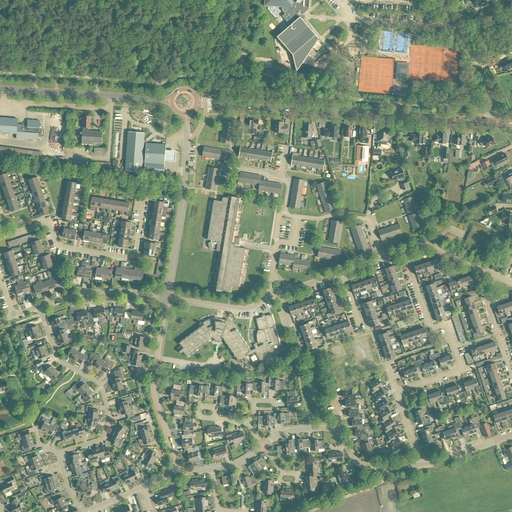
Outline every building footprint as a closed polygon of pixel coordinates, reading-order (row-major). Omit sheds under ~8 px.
[(283,16),(291,25),(302,15),(309,9),(309,0),(264,0),(264,6),(282,7),(282,10),(285,14),(283,16)] [(303,16),(302,15),(291,25),(277,36),(293,54),(297,71),(319,39),(304,21),(306,19),(303,16)] [(329,65),(320,80),(323,84),(324,84),(330,86),(339,89),(348,92),(352,94),(356,95),(357,96),(357,93),(360,55),(361,55),(362,48),(347,47),(339,53),(337,56),(334,57),(329,65)] [(507,60),(501,63),(505,72),(508,70),(511,67),(511,53),(506,57),(507,60)] [(398,62),(397,80),(396,80),(396,85),(406,86),(406,81),(407,63),(398,62)] [(91,128),(92,117),(87,116),(87,118),(83,118),(82,128),(83,128),(82,145),(94,146),(94,143),(102,144),(103,132),(89,131),(89,128),(91,128)] [(0,118),(0,133),(17,134),(16,139),(23,139),(24,128),(24,125),(19,125),(18,125),(18,119),(0,118)] [(24,128),(23,139),(38,141),(40,121),(28,120),(27,128),(24,128)] [(259,124),(259,120),(250,120),(249,128),(248,128),(248,133),(256,134),(257,124),(259,124)] [(223,128),(233,130),(234,123),(225,121),(223,128)] [(290,126),(283,125),(284,122),(276,122),(275,132),(283,133),(283,132),(289,133),(290,126)] [(324,129),(324,136),(330,136),(330,137),(338,137),(338,128),(339,126),(337,126),(333,126),(331,126),(330,130),(324,129)] [(232,137),(233,130),(223,128),(222,135),(232,137)] [(366,128),(360,128),(359,138),(360,138),(360,143),(368,143),(368,138),(367,138),(367,131),(366,131),(366,128)] [(387,145),(387,142),(388,142),(389,135),(387,135),(388,129),(381,129),(381,134),(379,134),(379,141),(381,141),(381,145),(387,145)] [(164,174),(165,165),(166,145),(147,143),(147,142),(145,141),(144,141),(145,133),(128,132),(126,161),(125,171),(164,174)] [(416,144),(421,144),(422,145),(422,144),(425,144),(426,137),(423,137),(423,132),(417,132),(416,135),(412,135),(411,141),(416,142),(416,144)] [(440,136),(435,136),(434,142),(439,142),(439,143),(446,144),(447,134),(440,133),(440,136)] [(465,141),(466,135),(458,134),(458,138),(454,138),(454,144),(456,144),(456,145),(466,145),(466,141),(465,141)] [(231,144),(232,137),(222,135),(221,143),(231,144)] [(487,147),(495,143),(492,136),(484,140),(483,139),(479,141),(481,145),(485,143),(487,147)] [(310,142),(312,148),(320,146),(320,149),(322,148),(321,146),(322,146),(320,139),(310,142)] [(369,147),(357,146),(356,161),(368,162),(369,147)] [(210,158),(211,148),(204,147),(202,156),(210,158)] [(217,159),(218,149),(211,148),(210,158),(217,159)] [(224,160),(225,150),(218,149),(217,159),(224,160)] [(225,150),(224,160),(231,161),(233,151),(225,150)] [(381,157),(382,150),(373,150),(373,160),(377,160),(377,156),(381,157)] [(509,161),(508,159),(505,153),(501,155),(501,154),(498,156),(499,157),(493,159),(496,164),(497,167),(509,161)] [(208,174),(218,176),(219,169),(209,167),(208,174)] [(400,179),(405,177),(402,168),(396,171),(391,173),(393,180),(400,178),(400,179)] [(511,170),(501,176),(507,187),(511,185),(511,183),(511,182),(511,170)] [(10,179),(9,178),(8,174),(12,173),(11,171),(7,172),(7,173),(0,175),(0,179),(1,182),(10,179)] [(245,183),(247,173),(240,172),(238,182),(245,183)] [(252,184),(254,175),(247,173),(245,183),(252,184)] [(484,187),(488,186),(502,179),(500,173),(494,176),(495,177),(486,181),(486,182),(482,184),(484,187)] [(217,183),(218,176),(208,174),(207,181),(217,183)] [(260,186),(260,180),(261,176),(254,175),(252,184),(259,186),(260,186)] [(12,185),(11,184),(10,180),(14,179),(13,177),(9,178),(10,179),(1,182),(3,188),(12,185)] [(31,186),(39,183),(37,177),(29,180),(30,185),(27,186),(28,188),(31,187),(31,186)] [(294,186),(303,187),(304,180),(295,179),(294,186)] [(266,192),(268,182),(260,180),(260,186),(259,186),(258,190),(266,192)] [(216,190),(217,183),(207,181),(206,189),(216,190)] [(273,193),(275,183),(268,182),(266,192),(273,193)] [(319,192),(329,188),(326,182),(317,185),(319,192)] [(14,191),(13,190),(12,186),(16,185),(15,183),(11,184),(12,185),(3,188),(5,194),(14,191)] [(33,192),(42,189),(39,183),(31,186),(31,187),(32,190),(29,192),(29,194),(33,193),(33,192)] [(275,183),(273,193),(280,194),(282,184),(275,183)] [(302,194),(303,187),(294,186),(292,193),(302,194)] [(80,188),(77,188),(76,189),(67,187),(66,194),(75,195),(76,194),(76,190),(80,191),(80,188)] [(321,198),(331,195),(329,188),(319,192),(321,198)] [(16,197),(15,196),(14,192),(18,191),(17,189),(13,190),(14,191),(5,194),(7,200),(16,197)] [(35,198),(44,195),(42,189),(33,192),(33,193),(34,197),(28,199),(29,201),(35,199),(35,198)] [(301,202),(302,194),(292,193),(291,200),(301,202)] [(18,203),(17,202),(16,198),(20,197),(19,195),(15,196),(16,197),(7,200),(9,206),(18,203)] [(36,203),(46,200),(44,195),(35,198),(35,199),(36,203),(33,204),(33,206),(37,205),(36,203)] [(324,205),(333,202),(331,195),(321,198),(324,205)] [(214,200),(208,240),(211,240),(211,243),(209,242),(209,245),(210,247),(212,250),(220,251),(213,290),(225,292),(225,290),(229,291),(231,290),(231,287),(239,288),(246,248),(240,247),(240,245),(232,244),(240,198),(229,196),(228,199),(224,198),(223,199),(222,200),(222,202),(214,200)] [(406,206),(415,203),(413,196),(403,200),(406,206)] [(39,211),(38,210),(48,206),(46,200),(36,203),(37,205),(38,209),(35,210),(32,211),(32,213),(39,211)] [(300,209),(301,202),(291,200),(290,207),(300,209)] [(18,203),(9,206),(11,212),(20,209),(18,204),(22,203),(21,201),(17,202),(18,203)] [(333,202),(324,205),(326,212),(336,209),(333,202)] [(415,203),(406,206),(408,213),(418,210),(415,203)] [(35,219),(37,218),(42,216),(50,213),(48,206),(38,210),(39,211),(40,214),(37,215),(37,216),(34,216),(35,219)] [(495,206),(487,210),(489,215),(497,212),(495,206)] [(411,222),(421,219),(418,212),(409,215),(411,222)] [(511,224),(511,213),(506,213),(506,214),(502,214),(501,220),(505,220),(505,224),(511,224)] [(421,219),(411,222),(414,229),(423,226),(421,219)] [(331,227),(341,229),(342,222),(332,220),(331,227)] [(392,226),(395,235),(402,233),(399,224),(392,226)] [(353,235),(363,232),(360,225),(351,228),(353,235)] [(509,231),(496,225),(495,229),(492,227),(491,229),(507,236),(509,231)] [(389,238),(395,235),(392,226),(385,228),(389,238)] [(91,231),(90,231),(86,231),(87,227),(85,227),(84,231),(83,240),(89,241),(91,231)] [(340,236),(341,229),(331,227),(330,234),(340,236)] [(382,240),(389,238),(385,228),(378,231),(382,240)] [(356,242),(365,238),(363,232),(353,235),(356,242)] [(338,243),(340,236),(330,234),(328,242),(338,243)] [(358,248),(367,245),(365,238),(356,242),(358,248)] [(33,248),(42,245),(40,239),(31,242),(33,247),(29,248),(30,251),(34,250),(33,248)] [(33,248),(34,250),(35,253),(31,254),(32,257),(36,255),(44,252),(42,245),(33,248)] [(367,245),(358,248),(360,255),(370,252),(367,245)] [(325,258),(327,248),(319,247),(318,257),(325,258)] [(15,256),(14,255),(13,251),(17,250),(16,248),(12,249),(12,250),(4,252),(6,259),(15,256)] [(332,259),(334,249),(327,248),(325,258),(332,259)] [(334,249),(332,259),(339,260),(341,251),(334,249)] [(286,265),(288,255),(281,253),(279,263),(286,265)] [(17,262),(16,261),(15,257),(19,256),(18,254),(14,255),(15,256),(6,259),(8,265),(17,262)] [(38,263),(39,266),(43,264),(43,263),(51,260),(49,254),(41,257),(42,262),(38,263)] [(293,266),(295,259),(295,256),(288,255),(286,265),(293,266)] [(300,270),(301,260),(295,259),(293,266),(293,269),(300,270)] [(432,260),(435,270),(438,269),(438,271),(441,270),(437,259),(432,260)] [(19,268),(18,267),(17,263),(21,262),(20,260),(16,261),(17,262),(8,265),(10,271),(19,268)] [(43,263),(43,264),(44,268),(40,269),(41,272),(46,270),(45,269),(54,266),(51,260),(43,263)] [(301,260),(300,270),(307,271),(309,261),(301,260)] [(430,272),(435,270),(432,260),(427,262),(430,272)] [(84,278),(87,262),(83,262),(82,267),(80,268),(78,268),(77,273),(77,277),(84,278)] [(87,262),(84,278),(91,279),(92,270),(90,270),(89,268),(90,263),(87,262)] [(423,274),(430,272),(427,262),(420,264),(423,274)] [(417,276),(423,274),(420,264),(414,267),(417,276)] [(23,265),(22,266),(18,267),(19,268),(10,271),(11,277),(21,274),(19,269),(23,268),(24,268),(23,265)] [(102,278),(104,266),(101,266),(101,268),(97,267),(95,277),(102,278)] [(107,267),(104,266),(102,278),(109,279),(110,274),(113,274),(114,269),(111,268),(111,270),(107,269),(107,267)] [(115,276),(122,278),(124,266),(121,266),(121,268),(117,267),(115,276)] [(122,278),(129,279),(131,269),(127,269),(127,267),(124,266),(122,278)] [(385,269),(382,270),(384,276),(387,275),(396,272),(393,266),(385,269)] [(129,279),(136,280),(138,268),(135,268),(135,270),(131,269),(129,279)] [(138,268),(136,280),(143,281),(144,271),(140,271),(141,269),(138,268)] [(387,275),(389,281),(398,278),(396,272),(387,275)] [(20,282),(24,293),(31,290),(28,283),(30,283),(28,277),(28,274),(25,275),(26,280),(27,282),(24,283),(23,281),(20,282)] [(466,277),(469,285),(475,283),(472,275),(466,277)] [(52,277),(56,288),(63,286),(60,277),(56,278),(55,276),(52,277)] [(49,290),(56,288),(52,277),(49,277),(50,280),(46,281),(49,290)] [(375,277),(370,279),(373,288),(378,286),(375,277)] [(463,287),(469,285),(466,277),(460,279),(463,287)] [(400,284),(398,278),(389,281),(391,287),(400,284)] [(363,281),(367,290),(373,288),(370,279),(363,281)] [(457,289),(463,287),(460,279),(454,281),(457,289)] [(49,290),(46,281),(42,282),(42,280),(39,281),(43,292),(49,290)] [(36,294),(43,292),(39,281),(36,282),(37,284),(33,285),(36,294)] [(360,292),(367,290),(363,281),(358,283),(360,292)] [(426,286),(428,292),(437,289),(436,288),(435,284),(439,283),(439,281),(434,282),(435,283),(426,286)] [(453,290),(457,289),(454,281),(448,283),(451,293),(454,292),(453,290)] [(24,293),(20,282),(17,283),(18,285),(14,286),(17,295),(24,293)] [(354,294),(360,292),(358,283),(351,285),(354,294)] [(402,290),(400,284),(391,287),(393,293),(402,290)] [(428,292),(430,298),(439,295),(438,294),(437,290),(442,289),(441,286),(436,288),(437,289),(428,292)] [(325,296),(334,293),(332,287),(323,290),(325,295),(320,296),(321,299),(326,297),(325,296)] [(430,298),(432,304),(441,301),(440,300),(439,296),(444,295),(443,292),(438,294),(439,295),(430,298)] [(327,302),(336,299),(334,293),(325,296),(326,297),(327,301),(319,303),(320,306),(327,303),(327,302)] [(466,305),(474,302),(472,296),(464,299),(466,305)] [(443,307),(442,306),(441,302),(446,301),(445,298),(440,300),(441,301),(432,304),(434,310),(443,307)] [(310,310),(310,309),(314,308),(316,312),(318,312),(316,307),(315,308),(313,299),(307,301),(310,310)] [(329,308),(338,305),(336,299),(327,302),(327,303),(329,307),(321,309),(322,312),(330,309),(329,308)] [(404,301),(407,310),(413,308),(410,299),(404,301)] [(365,309),(374,306),(372,303),(376,302),(375,300),(363,304),(365,309)] [(312,314),(310,309),(310,310),(307,301),(301,303),(304,312),(305,311),(308,310),(310,314),(312,314)] [(401,312),(407,310),(404,301),(398,303),(401,312)] [(467,307),(468,310),(476,308),(474,302),(466,305),(464,306),(464,308),(467,307)] [(306,316),(305,311),(304,312),(301,303),(295,305),(298,314),(299,313),(302,312),(304,317),(306,316)] [(395,314),(401,312),(398,303),(392,305),(395,314)] [(505,312),(511,310),(509,303),(503,305),(505,312)] [(445,313),(444,312),(443,308),(448,307),(447,304),(442,306),(443,307),(434,310),(436,316),(445,313)] [(300,318),(299,313),(298,314),(295,305),(289,307),(292,316),(296,314),(298,319),(300,318)] [(329,308),(330,309),(331,313),(326,314),(327,317),(332,315),(332,314),(340,311),(338,305),(329,308)] [(367,316),(376,313),(375,310),(378,309),(377,305),(374,306),(365,309),(367,316)] [(389,316),(395,314),(392,305),(386,307),(389,316)] [(503,305),(497,307),(499,314),(499,315),(500,317),(502,316),(501,314),(505,312),(503,305)] [(98,318),(99,321),(99,323),(99,324),(99,326),(102,326),(101,321),(99,308),(93,309),(95,318),(98,318)] [(469,313),(470,316),(478,314),(476,308),(468,310),(466,311),(466,314),(469,313)] [(120,309),(119,317),(121,318),(120,324),(127,325),(128,319),(124,318),(126,309),(120,309)] [(445,313),(436,316),(438,322),(447,319),(445,314),(450,312),(449,310),(444,312),(445,313)] [(87,311),(82,312),(84,325),(85,328),(87,327),(87,326),(92,325),(93,324),(93,323),(92,318),(89,319),(87,311)] [(83,328),(85,328),(84,325),(82,312),(76,313),(78,322),(81,321),(83,328)] [(369,321),(378,319),(376,313),(367,316),(369,321)] [(274,346),(280,344),(272,314),(265,316),(265,315),(262,316),(263,317),(256,319),(259,331),(258,331),(258,332),(258,333),(257,334),(257,335),(257,336),(257,337),(257,338),(257,339),(258,341),(258,342),(258,343),(258,344),(262,343),(263,344),(258,347),(257,345),(254,346),(255,348),(251,351),(248,346),(248,347),(245,342),(242,338),(239,333),(239,334),(236,329),(238,328),(236,326),(235,324),(233,323),(231,321),(228,320),(226,319),(225,323),(223,322),(223,320),(220,320),(217,319),(215,319),(213,319),(211,320),(209,320),(207,321),(205,322),(203,323),(204,324),(200,327),(196,331),(196,330),(192,334),(192,333),(188,337),(187,336),(184,340),(183,340),(179,343),(183,348),(179,352),(181,354),(183,352),(188,357),(191,353),(192,354),(196,350),(196,351),(200,347),(200,348),(204,344),(208,341),(209,341),(213,338),(217,343),(224,339),(226,344),(227,344),(229,348),(230,348),(232,353),(233,352),(235,357),(236,357),(238,361),(244,358),(246,362),(248,361),(247,357),(255,352),(264,369),(269,366),(270,368),(280,363),(271,348),(274,346)] [(470,316),(472,322),(480,320),(478,314),(470,316)] [(378,319),(369,321),(371,328),(380,325),(379,322),(384,320),(388,318),(387,316),(383,317),(378,319)] [(59,327),(66,325),(64,320),(61,321),(60,317),(51,320),(53,326),(58,324),(59,327)] [(343,323),(346,332),(351,330),(349,321),(344,323),(342,318),(340,319),(341,324),(343,323)] [(343,323),(341,324),(338,325),(336,320),(334,321),(336,326),(336,325),(339,334),(346,332),(343,323)] [(474,328),(482,325),(480,320),(472,322),(469,323),(470,325),(473,324),(474,328)] [(311,329),(311,328),(309,324),(314,323),(313,321),(309,322),(309,323),(300,326),(302,332),(311,329)] [(336,325),(336,326),(332,327),(331,323),(329,323),(328,323),(330,327),(331,327),(334,336),(339,334),(336,325)] [(58,338),(67,334),(65,331),(68,330),(66,325),(59,327),(60,330),(56,332),(58,338)] [(331,327),(330,327),(326,329),(324,325),(322,325),(324,330),(325,330),(327,338),(334,336),(331,327)] [(482,325),(474,328),(470,329),(471,332),(475,330),(476,334),(473,335),(474,338),(483,335),(482,332),(484,331),(482,325)] [(26,335),(38,331),(36,326),(28,329),(29,332),(25,333),(26,335)] [(313,334),(317,332),(315,329),(316,329),(315,326),(311,328),(311,329),(302,332),(304,338),(313,335),(313,334)] [(421,338),(422,338),(426,337),(427,341),(429,340),(428,336),(427,336),(424,328),(418,330),(421,338)] [(390,339),(389,337),(388,334),(392,332),(391,330),(386,331),(387,333),(379,335),(381,342),(390,339)] [(424,342),(422,338),(421,338),(418,330),(412,332),(415,340),(416,340),(420,339),(421,343),(424,342)] [(38,331),(26,335),(27,337),(31,336),(32,339),(40,336),(38,331)] [(315,341),(314,340),(313,336),(318,335),(317,332),(313,334),(313,335),(304,338),(306,344),(315,341)] [(418,344),(416,340),(415,340),(412,332),(406,334),(409,343),(410,342),(414,341),(415,345),(418,344)] [(67,334),(58,338),(60,344),(65,342),(66,345),(72,342),(70,337),(68,338),(67,334)] [(412,347),(410,342),(409,343),(406,334),(400,336),(403,345),(408,343),(409,347),(412,347)] [(392,345),(391,343),(390,340),(394,338),(393,336),(389,337),(390,339),(381,342),(383,348),(392,345)] [(315,341),(306,344),(308,350),(317,347),(315,342),(320,341),(319,338),(314,340),(315,341)] [(26,340),(20,342),(22,348),(28,346),(26,340)] [(394,350),(393,349),(392,345),(396,344),(395,342),(391,343),(392,345),(383,348),(385,353),(394,350)] [(491,351),(493,355),(494,354),(493,351),(498,349),(495,342),(489,344),(491,351)] [(491,351),(489,344),(483,346),(486,353),(491,351)] [(33,353),(33,355),(46,351),(44,345),(35,349),(37,352),(33,353)] [(76,361),(80,353),(77,351),(78,349),(73,346),(68,356),(71,357),(70,358),(76,361)] [(480,355),(486,353),(483,346),(477,348),(480,355)] [(445,357),(448,365),(454,363),(449,347),(446,347),(449,355),(445,357)] [(394,350),(385,353),(387,359),(396,356),(394,352),(398,350),(398,348),(393,349),(394,350)] [(474,357),(480,355),(477,348),(471,350),(474,357)] [(127,358),(142,361),(142,355),(139,355),(140,351),(131,350),(130,354),(129,357),(127,356),(127,358)] [(46,351),(33,355),(35,360),(39,359),(48,356),(46,351)] [(80,353),(76,361),(81,364),(84,360),(86,361),(90,355),(85,352),(84,355),(80,353)] [(448,365),(445,357),(442,358),(440,352),(434,354),(438,364),(440,363),(441,367),(448,365)] [(99,369),(104,361),(100,359),(102,357),(97,354),(92,364),(94,365),(94,366),(99,369)] [(435,364),(438,364),(434,354),(429,356),(431,361),(427,362),(430,371),(436,369),(435,364)] [(430,371),(427,362),(423,364),(421,357),(417,359),(417,360),(416,360),(420,371),(423,370),(424,373),(430,371)] [(111,370),(114,363),(108,360),(109,359),(106,358),(104,361),(99,369),(105,372),(107,367),(111,370)] [(418,372),(420,371),(416,360),(411,362),(413,368),(409,369),(412,377),(418,375),(418,372)] [(489,371),(497,369),(495,363),(483,367),(484,369),(488,368),(489,371)] [(46,379),(55,370),(51,366),(47,369),(45,367),(40,372),(44,376),(43,376),(46,379)] [(412,377),(409,369),(406,370),(405,366),(399,368),(402,376),(405,375),(406,379),(412,377)] [(113,386),(122,383),(121,379),(123,379),(120,369),(114,371),(116,378),(111,380),(113,386)] [(491,377),(499,375),(497,369),(489,371),(485,372),(486,375),(490,374),(491,377)] [(60,374),(55,370),(46,379),(49,382),(49,381),(53,385),(58,380),(56,378),(60,374)] [(493,383),(501,381),(499,375),(491,377),(493,383)] [(373,394),(379,390),(377,388),(382,384),(378,378),(369,384),(372,388),(370,390),(373,394)] [(470,381),(472,389),(476,387),(478,393),(483,391),(481,385),(479,386),(476,378),(470,381)] [(284,389),(285,381),(279,381),(279,380),(272,379),(272,390),(279,390),(279,389),(284,389)] [(253,382),(253,384),(253,390),(258,391),(258,392),(269,392),(269,383),(265,383),(265,382),(259,381),(259,383),(253,382)] [(469,390),(472,389),(470,381),(464,383),(466,391),(464,392),(466,397),(467,397),(468,399),(471,398),(470,396),(471,396),(469,390)] [(495,389),(503,387),(501,381),(493,383),(495,389)] [(82,394),(89,388),(84,383),(81,387),(77,383),(72,387),(77,393),(79,391),(82,394)] [(122,383),(113,386),(115,392),(120,390),(121,395),(128,393),(125,386),(123,387),(122,383)] [(249,390),(250,384),(243,383),(243,384),(237,384),(237,392),(243,393),(243,394),(249,394),(249,390)] [(171,400),(177,401),(179,401),(179,398),(181,398),(182,391),(181,391),(182,385),(174,384),(171,400)] [(466,397),(464,392),(461,392),(458,384),(452,387),(455,395),(454,395),(456,399),(460,399),(466,397)] [(202,393),(205,394),(206,387),(203,386),(196,385),(196,386),(191,385),(189,393),(195,394),(195,395),(201,396),(202,393)] [(217,397),(218,395),(219,386),(212,385),(212,386),(207,385),(206,387),(205,394),(211,394),(211,396),(217,397)] [(451,396),(454,395),(455,395),(452,387),(446,389),(447,392),(444,393),(448,404),(453,402),(451,396)] [(497,395),(504,392),(503,387),(495,389),(492,390),(493,392),(495,391),(497,395)] [(89,388),(82,394),(84,397),(82,399),(86,403),(91,398),(89,396),(93,392),(89,388)] [(373,400),(376,404),(382,400),(380,397),(385,394),(381,388),(379,390),(373,394),(376,398),(373,400)] [(355,400),(355,399),(358,398),(358,395),(355,395),(352,395),(352,389),(342,390),(342,397),(349,397),(349,400),(355,400)] [(287,404),(288,408),(292,408),(298,407),(298,403),(297,397),(296,397),(295,391),(287,392),(288,397),(287,398),(287,404)] [(448,404),(444,393),(441,393),(441,391),(434,393),(437,401),(439,400),(440,402),(441,402),(442,405),(448,404)] [(504,392),(497,395),(493,396),(494,399),(497,397),(499,401),(506,398),(504,392)] [(433,402),(437,401),(434,393),(428,395),(429,399),(427,400),(429,407),(434,406),(433,402)] [(227,396),(221,395),(221,396),(220,403),(226,404),(225,405),(232,406),(234,396),(227,395),(227,396)] [(120,409),(129,406),(128,403),(133,401),(131,396),(122,399),(123,402),(118,403),(120,409)] [(382,400),(376,404),(379,408),(375,411),(378,415),(379,414),(385,409),(383,407),(389,403),(385,398),(382,400)] [(352,407),(352,410),(358,409),(358,404),(356,404),(355,400),(349,400),(345,400),(346,407),(352,407)] [(184,402),(179,401),(177,401),(174,416),(182,418),(182,415),(183,415),(184,407),(183,407),(184,402)] [(129,406),(120,409),(120,410),(119,411),(120,414),(121,414),(122,414),(122,415),(127,413),(128,416),(129,416),(129,418),(135,416),(133,409),(134,409),(133,405),(129,407),(129,406)] [(416,418),(424,415),(423,412),(427,410),(425,405),(417,408),(418,410),(414,412),(416,418)] [(89,411),(88,415),(98,416),(99,410),(93,409),(94,406),(87,406),(86,411),(89,411)] [(380,420),(382,423),(388,419),(387,417),(392,413),(388,407),(385,409),(379,414),(382,418),(380,419),(380,420)] [(362,419),(362,414),(359,414),(358,409),(352,410),(349,410),(349,417),(355,417),(355,420),(362,419)] [(502,421),(508,419),(505,411),(499,413),(502,421)] [(274,416),(274,424),(284,423),(284,422),(290,421),(289,413),(284,414),(284,412),(274,413),(274,416)] [(496,423),(502,421),(499,413),(493,415),(496,423)] [(98,416),(88,415),(88,419),(86,419),(85,424),(96,425),(96,422),(97,422),(97,421),(98,422),(99,421),(99,418),(99,417),(98,417),(98,416)] [(264,416),(258,416),(258,424),(264,424),(264,425),(271,426),(271,415),(264,415),(264,416)] [(424,415),(416,418),(418,424),(422,423),(423,425),(431,423),(429,418),(426,419),(424,415)] [(46,432),(50,424),(47,422),(48,420),(43,417),(40,424),(43,425),(40,430),(46,432)] [(386,433),(392,429),(390,426),(395,423),(391,417),(388,419),(382,423),(385,427),(383,429),(386,433)] [(454,419),(455,421),(460,434),(463,433),(464,436),(470,434),(467,426),(464,427),(462,422),(461,422),(459,417),(454,419)] [(476,423),(474,417),(469,419),(470,425),(467,426),(470,434),(476,432),(475,429),(478,428),(476,423)] [(194,419),(185,418),(184,423),(183,430),(184,430),(183,435),(192,433),(192,431),(193,431),(194,424),(193,424),(194,419)] [(358,426),(358,429),(365,429),(365,425),(365,424),(362,424),(362,419),(355,420),(352,420),(352,427),(358,426)] [(460,434),(455,421),(454,421),(454,423),(453,424),(453,425),(451,426),(452,428),(449,430),(451,438),(458,436),(457,434),(460,434)] [(139,431),(141,435),(150,432),(148,426),(145,427),(143,422),(135,424),(137,432),(139,431)] [(487,423),(481,425),(485,437),(491,435),(487,423)] [(50,424),(46,432),(51,435),(54,431),(56,432),(60,426),(55,424),(54,426),(50,424)] [(72,429),(75,438),(81,437),(80,436),(84,434),(82,426),(81,426),(80,424),(75,426),(76,428),(72,429)] [(69,440),(75,438),(72,429),(68,430),(67,428),(68,428),(68,427),(62,425),(59,432),(62,433),(64,439),(68,437),(69,440)] [(113,433),(122,437),(123,434),(126,435),(128,430),(122,427),(118,425),(117,428),(116,428),(115,428),(114,428),(113,431),(113,432),(114,432),(113,433)] [(423,438),(431,435),(430,431),(433,430),(432,425),(424,427),(425,430),(421,431),(423,438)] [(451,438),(449,430),(445,431),(443,425),(438,427),(440,433),(443,432),(446,440),(451,438)] [(210,437),(221,436),(221,438),(222,438),(222,436),(221,427),(216,428),(215,426),(209,427),(209,429),(207,429),(208,435),(210,435),(210,437)] [(389,443),(395,439),(393,436),(398,433),(395,427),(392,429),(386,433),(389,437),(386,439),(389,443)] [(365,429),(358,429),(355,429),(355,436),(361,436),(361,439),(368,439),(368,434),(365,434),(365,429)] [(142,439),(138,440),(140,445),(143,444),(144,445),(151,443),(150,439),(152,438),(150,432),(141,435),(142,439)] [(243,432),(238,434),(237,433),(231,434),(230,432),(225,433),(227,437),(226,438),(228,443),(233,441),(234,444),(245,441),(243,432)] [(23,442),(32,439),(30,433),(24,435),(23,433),(18,434),(19,440),(22,439),(23,442)] [(122,437),(113,433),(110,438),(111,439),(110,442),(120,447),(124,439),(122,437)] [(192,448),(192,446),(193,446),(191,438),(190,439),(189,434),(181,435),(182,440),(181,441),(183,448),(184,448),(185,451),(187,450),(192,448)] [(431,435),(423,438),(425,444),(429,442),(430,446),(438,443),(436,437),(432,439),(431,435)] [(395,439),(389,443),(392,447),(390,449),(393,453),(399,449),(397,446),(402,442),(398,437),(395,439)] [(32,439),(23,442),(24,446),(21,447),(23,452),(29,450),(28,447),(34,445),(32,439)] [(292,444),(293,450),(303,449),(303,448),(309,447),(308,439),(302,440),(302,439),(292,440),(292,444)] [(324,448),(324,440),(318,441),(318,439),(312,440),(312,451),(319,450),(319,449),(324,448)] [(366,455),(372,452),(369,442),(362,444),(366,455)] [(294,453),(293,450),(292,444),(289,444),(289,443),(282,444),(282,445),(277,446),(278,454),(283,453),(283,455),(290,454),(290,453),(293,452),(293,453),(294,453)] [(105,459),(110,457),(109,455),(110,455),(108,446),(104,448),(103,447),(97,448),(100,457),(101,460),(105,459)] [(222,456),(227,455),(225,446),(213,450),(214,452),(212,453),(214,458),(216,458),(217,459),(223,457),(222,456)] [(187,450),(188,455),(187,455),(189,462),(191,462),(192,465),(199,462),(198,459),(199,459),(197,452),(196,452),(194,447),(192,448),(187,450)] [(96,459),(100,457),(97,448),(91,450),(92,451),(87,453),(89,461),(91,460),(92,463),(97,461),(96,459)] [(155,457),(156,454),(147,449),(145,454),(144,453),(142,457),(145,458),(154,463),(156,457),(155,457)] [(342,463),(343,463),(342,453),(337,453),(337,451),(330,452),(330,454),(328,454),(329,459),(331,459),(331,462),(342,461),(342,463)] [(70,466),(79,464),(78,460),(81,459),(79,454),(68,457),(69,460),(68,461),(69,461),(68,462),(68,463),(68,464),(69,464),(70,466)] [(30,465),(39,462),(38,456),(31,458),(31,455),(25,457),(26,462),(29,461),(30,465)] [(151,468),(154,463),(145,458),(142,457),(140,460),(141,461),(139,465),(147,470),(149,467),(151,468)] [(256,472),(257,473),(262,469),(262,468),(266,464),(261,458),(257,461),(256,460),(250,465),(253,469),(251,471),(254,474),(256,472)] [(39,462),(30,465),(31,468),(27,470),(29,476),(36,473),(35,470),(41,468),(39,462)] [(314,476),(318,476),(318,464),(315,464),(315,462),(309,462),(309,464),(307,464),(308,471),(309,471),(310,476),(314,476)] [(80,467),(79,464),(70,466),(72,472),(73,472),(74,476),(82,474),(82,473),(84,472),(83,467),(80,467)] [(347,483),(346,479),(347,479),(346,477),(348,476),(346,470),(344,471),(342,466),(334,469),(338,480),(340,479),(342,485),(347,483)] [(128,471),(133,481),(138,479),(136,474),(139,473),(136,467),(135,467),(131,469),(132,471),(129,472),(129,471),(128,471)] [(128,470),(124,472),(119,474),(122,481),(125,479),(127,484),(128,484),(129,485),(132,483),(132,482),(133,481),(128,471),(128,470)] [(229,485),(236,484),(235,474),(228,475),(228,476),(222,476),(223,484),(229,484),(229,485)] [(248,476),(243,478),(242,474),(238,475),(239,479),(240,483),(243,482),(245,488),(252,486),(251,485),(257,483),(254,475),(249,477),(248,476)] [(45,485),(55,482),(53,476),(47,478),(46,475),(39,477),(41,482),(44,481),(45,485)] [(114,490),(119,488),(122,486),(117,475),(112,478),(113,480),(110,482),(114,490)] [(315,488),(314,476),(310,476),(306,476),(306,482),(305,482),(305,488),(307,488),(307,490),(312,490),(312,491),(315,491),(315,488)] [(12,483),(15,481),(13,477),(6,480),(8,483),(1,487),(4,494),(14,489),(12,483)] [(84,493),(88,484),(84,483),(85,480),(80,479),(76,489),(79,490),(79,491),(79,492),(80,493),(83,494),(84,493)] [(202,490),(205,490),(204,480),(199,480),(198,479),(192,480),(192,482),(190,482),(191,487),(193,487),(193,490),(202,489),(202,490)] [(273,492),(274,486),(272,486),(273,480),(264,480),(263,492),(266,492),(266,494),(271,494),(271,492),(273,492)] [(106,483),(105,481),(100,483),(104,493),(107,491),(108,493),(114,490),(110,482),(106,483)] [(55,482),(45,485),(46,488),(44,489),(46,494),(51,492),(51,489),(57,488),(55,482)] [(88,484),(84,493),(85,493),(85,494),(85,495),(88,496),(89,496),(90,495),(92,490),(95,491),(97,485),(92,483),(91,485),(88,484)] [(173,496),(171,489),(164,491),(159,493),(160,497),(156,498),(159,506),(169,502),(167,498),(173,496)] [(286,491),(281,491),(280,500),(292,500),(292,497),(294,497),(295,492),(292,492),(293,490),(286,490),(286,491)] [(57,507),(65,502),(62,497),(57,500),(55,497),(50,500),(53,505),(55,504),(57,507)] [(202,511),(207,511),(207,506),(208,505),(207,499),(205,499),(205,497),(200,498),(200,500),(197,500),(198,511),(202,511)] [(12,511),(17,511),(22,510),(19,503),(16,498),(11,501),(13,506),(11,507),(12,511)] [(267,511),(266,511),(267,503),(263,503),(264,500),(258,500),(258,502),(256,502),(256,509),(257,509),(257,511),(267,511)] [(65,502),(57,507),(58,510),(56,511),(63,511),(68,507),(65,502)]
